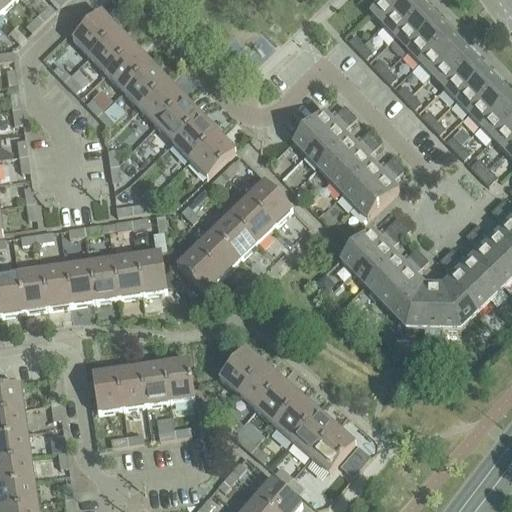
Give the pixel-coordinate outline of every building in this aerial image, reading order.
[(0,0),(0,16),(2,19),(19,2),(16,0),(0,0)] [(62,12),(50,0),(43,0),(58,15),(62,12)] [(73,1),(72,0),(58,0),(54,4),(62,12),(73,1)] [(382,30),(413,0),(387,0),(370,17),(382,30)] [(426,12),(415,1),(414,0),(413,0),(382,30),(394,43),(426,12)] [(44,28),(56,17),(50,10),(38,22),(44,28)] [(438,25),(428,14),(426,12),(394,43),(407,56),(438,25)] [(88,63),(118,34),(101,17),(72,45),(88,63)] [(33,39),(44,28),(38,22),(26,33),(33,39)] [(451,38),(440,27),(438,25),(407,56),(419,69),(451,38)] [(27,45),(16,33),(9,39),(21,50),(27,45)] [(105,80),(135,52),(118,34),(88,63),(105,80)] [(463,51),(452,40),(451,38),(419,69),(431,81),(463,51)] [(365,50),(356,41),(349,47),(358,57),(365,50)] [(373,59),(365,50),(358,57),(367,65),(373,59)] [(475,64),(464,52),(463,51),(431,81),(444,94),(475,64)] [(122,98),(152,69),(135,52),(105,80),(122,98)] [(0,67),(14,66),(12,57),(0,58),(0,67)] [(456,107),(488,76),(475,64),(444,94),(456,107)] [(390,76),(380,66),(373,72),(383,83),(390,76)] [(139,115),(169,87),(152,69),(122,98),(139,115)] [(72,82),(60,70),(53,76),(65,88),(72,82)] [(18,91),(15,75),(7,77),(9,92),(18,91)] [(398,84),(390,76),(383,83),(391,91),(398,84)] [(468,120),(500,89),(488,76),(456,107),(468,120)] [(83,93),(72,82),(65,88),(76,100),(83,93)] [(156,133),(185,104),(169,87),(139,115),(156,133)] [(481,133),(511,102),(511,101),(500,89),(468,120),(481,133)] [(414,100),(404,91),(397,98),(407,107),(414,100)] [(21,114),(19,98),(10,99),(12,115),(21,114)] [(422,109),(414,100),(407,107),(415,116),(422,109)] [(493,146),(511,127),(511,102),(481,133),(493,146)] [(104,116),(93,104),(87,111),(98,122),(104,116)] [(202,122),(187,106),(185,104),(156,133),(173,150),(202,122)] [(305,161),(350,117),(344,112),(331,124),(324,117),(292,148),(305,161)] [(24,130),(21,114),(12,115),(15,132),(24,130)] [(116,128),(104,116),(98,122),(110,134),(116,128)] [(437,125),(429,116),(422,123),(430,132),(437,125)] [(317,174),(349,143),(343,138),(357,125),(350,117),(305,161),(317,174)] [(219,140),(203,123),(202,122),(173,150),(190,168),(219,140)] [(446,134),(437,125),(430,132),(439,141),(446,134)] [(505,158),(511,152),(511,127),(493,146),(505,158)] [(330,187),(374,143),(369,137),(355,150),(349,143),(317,174),(330,187)] [(236,157),(219,140),(190,168),(207,185),(236,157)] [(462,151),(453,141),(447,148),(455,157),(462,151)] [(342,199),(374,169),(368,163),(381,150),(374,143),(330,187),(342,199)] [(28,162),(26,145),(17,147),(19,163),(28,162)] [(471,160),(462,151),(455,157),(464,166),(471,160)] [(120,172),(117,156),(108,157),(110,173),(120,172)] [(31,178),(28,162),(19,163),(22,179),(31,178)] [(355,212),(400,169),(393,162),(380,175),(374,169),(342,199),(355,212)] [(489,174),(479,164),(470,173),(480,183),(489,174)] [(230,184),(241,174),(234,167),(223,178),(230,184)] [(367,225),(398,195),(392,189),(406,175),(400,169),(355,212),(367,225)] [(122,188),(120,172),(110,173),(113,189),(122,188)] [(498,184),(489,174),(480,183),(489,192),(498,184)] [(217,196),(230,184),(223,178),(211,190),(217,196)] [(276,233),(293,217),(265,188),(248,205),(276,233)] [(35,209),(33,193),(24,194),(26,211),(35,209)] [(200,213),(212,201),(206,195),(194,206),(200,213)] [(258,251),(276,233),(248,205),(230,222),(258,251)] [(511,226),(511,213),(505,207),(499,212),(511,226)] [(150,219),(149,208),(133,211),(134,221),(150,219)] [(38,226),(35,209),(26,211),(29,227),(38,226)] [(134,221),(133,211),(116,213),(118,223),(134,221)] [(200,223),(188,212),(182,218),(193,230),(200,223)] [(511,250),(511,226),(499,212),(492,219),(504,231),(498,237),(511,250)] [(169,238),(166,221),(157,222),(159,239),(169,238)] [(240,267),(258,251),(230,222),(213,239),(240,267)] [(150,232),(148,223),(132,226),(133,235),(150,232)] [(353,279),(405,230),(399,223),(379,242),(372,235),(340,266),(353,279)] [(133,235),(132,226),(116,228),(117,237),(133,235)] [(102,240),(101,230),(85,233),(86,242),(102,240)] [(365,292),(397,262),(391,255),(411,236),(405,230),(353,279),(365,292)] [(511,278),(511,250),(498,237),(492,243),(479,231),(473,236),(511,278)] [(86,242),(85,233),(69,235),(69,244),(86,242)] [(511,285),(511,278),(473,236),(466,243),(479,256),(472,262),(503,294),(511,285)] [(54,247),(53,237),(36,240),(38,249),(54,247)] [(223,284),(238,270),(240,267),(213,239),(195,256),(223,284)] [(38,249),(36,240),(21,242),(22,251),(38,249)] [(377,304),(423,261),(417,255),(403,268),(397,262),(365,292),(377,304)] [(490,306),(503,294),(472,262),(466,268),(453,255),(447,261),(490,306)] [(205,301),(222,285),(223,284),(195,256),(178,272),(205,301)] [(169,297),(162,257),(139,261),(145,301),(169,297)] [(145,301),(139,261),(114,265),(120,305),(145,301)] [(390,317),(421,287),(416,281),(429,268),(423,261),(377,304),(390,317)] [(477,319),(490,306),(447,261),(441,267),(453,281),(448,286),(477,319)] [(120,305),(114,265),(90,269),(96,308),(120,305)] [(96,308),(90,269),(66,272),(72,312),(96,308)] [(72,312),(66,272),(43,276),(49,315),(72,312)] [(49,315),(43,276),(19,279),(25,319),(49,315)] [(25,319),(19,279),(0,282),(0,314),(1,323),(25,319)] [(460,335),(477,319),(448,286),(443,291),(443,335),(460,335)] [(424,335),(426,291),(421,287),(390,317),(407,335),(424,335)] [(443,335),(443,291),(426,291),(424,335),(443,335)] [(264,370),(246,355),(221,384),(239,400),(264,370)] [(194,389),(191,366),(166,369),(172,409),(197,405),(194,389)] [(172,409),(166,369),(143,373),(148,413),(172,409)] [(257,416),(282,386),(264,370),(239,400),(257,416)] [(148,413),(143,373),(119,376),(124,416),(148,413)] [(124,416),(119,376),(94,380),(100,420),(124,416)] [(275,432),(301,402),(282,386),(257,416),(275,432)] [(0,418),(25,415),(22,390),(0,393),(0,418)] [(60,410),(58,393),(49,395),(51,411),(60,410)] [(294,448),(318,417),(301,402),(275,432),(294,448)] [(63,426),(60,410),(51,411),(54,427),(63,426)] [(0,443),(29,439),(25,415),(0,418),(0,443)] [(312,463),(336,433),(318,417),(294,448),(312,463)] [(209,439),(207,423),(198,425),(200,441),(209,439)] [(233,443),(244,431),(237,425),(226,437),(233,443)] [(145,449),(144,440),(139,441),(138,432),(127,433),(128,442),(130,451),(145,449)] [(192,442),(191,432),(175,435),(177,444),(192,442)] [(330,480),(356,450),(336,433),(312,463),(330,480)] [(177,444),(175,435),(159,437),(160,447),(177,444)] [(0,467),(33,463),(29,439),(0,443),(0,467)] [(67,457),(65,441),(56,442),(58,459),(67,457)] [(258,451),(245,441),(239,448),(251,459),(258,451)] [(130,451),(128,442),(111,445),(112,454),(130,451)] [(270,462),(258,451),(251,459),(264,469),(270,462)] [(70,473),(67,457),(58,459),(61,475),(70,473)] [(0,492),(36,487),(33,463),(0,467),(0,492)] [(236,486),(246,474),(240,468),(229,480),(236,486)] [(294,483),(281,473),(275,480),(288,490),(294,483)] [(225,498),(236,486),(229,480),(218,492),(225,498)] [(306,494),(294,483),(288,490),(300,501),(306,494)] [(302,511),(303,511),(273,486),(256,505),(264,511),(302,511)] [(28,511),(40,510),(36,487),(0,492),(0,511),(28,511)] [(74,505),(72,489),(63,490),(65,507),(74,505)]
